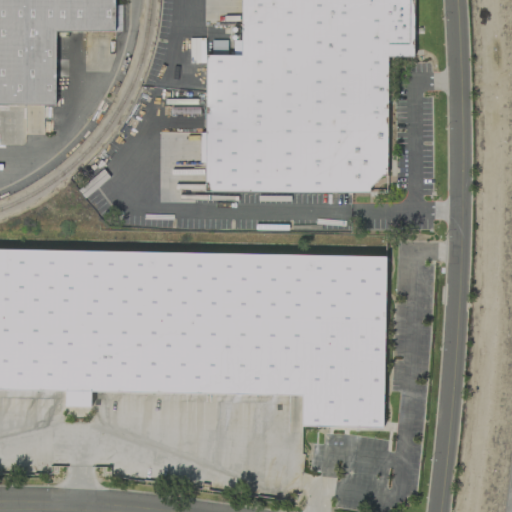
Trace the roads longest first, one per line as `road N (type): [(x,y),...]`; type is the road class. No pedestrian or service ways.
road 1 (residential): [(456,0),(459,262),(437,511)]
road 2 (residential): [(168,511),(0,494)]
